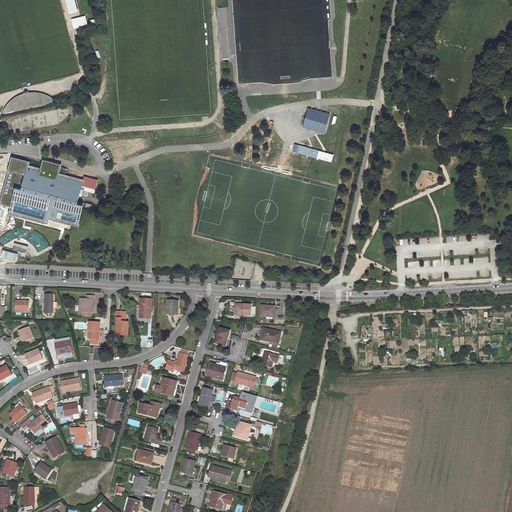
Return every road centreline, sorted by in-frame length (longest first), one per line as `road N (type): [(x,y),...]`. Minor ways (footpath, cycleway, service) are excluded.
road 1 (tertiary): [(216,289),(370,295),(511,287)]
road 2 (tertiary): [(0,277),(197,288)]
road 3 (track): [(281,511),(294,487),(332,323)]
road 4 (residential): [(197,288),(186,324),(160,348),(90,366)]
